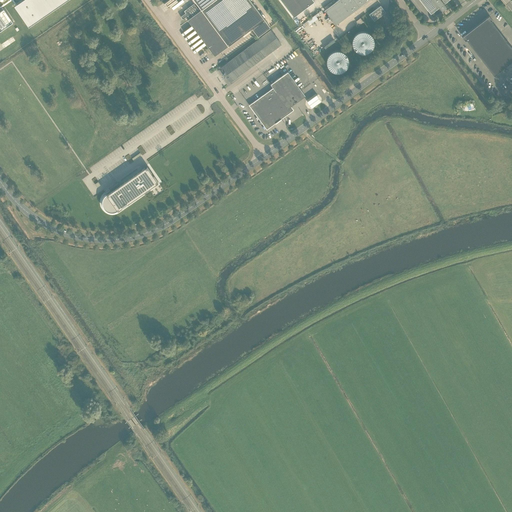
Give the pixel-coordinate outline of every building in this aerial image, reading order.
[(22,0),(13,7),(27,27),(67,0),(22,0)] [(187,14),(190,18),(187,20),(214,56),(228,45),(251,28),(257,36),(270,27),(249,0),(194,0),(201,9),(199,11),(194,3),(184,10),(186,12),(181,16),(182,18),(187,14)] [(281,0),(293,16),(314,1),(312,0),(281,0)] [(368,0),(337,0),(324,10),(336,25),(368,0)] [(419,0),(430,14),(439,8),(441,11),(446,7),(444,4),(448,0),(419,0)] [(374,21),(385,13),(381,6),(370,15),(374,21)] [(4,7),(0,9),(0,29),(13,20),(4,7)] [(465,41),(466,40),(482,59),(482,60),(494,76),(511,61),(511,48),(506,41),(491,21),(492,20),(489,16),(462,37),(465,41)] [(220,68),(231,82),(281,44),(270,30),(220,68)] [(359,53),(362,54),(365,54),(368,53),(371,51),(373,49),(374,47),(374,44),(374,41),(373,38),(372,36),(369,34),(367,32),(364,32),(360,32),(357,34),(355,36),(353,39),(352,42),(353,45),(353,47),(355,50),(357,52),(359,53)] [(341,51),(338,51),(335,51),(332,53),(329,55),(327,58),(327,60),(327,63),(328,66),(329,69),(331,71),(334,72),(336,73),(339,73),(342,72),(345,70),(347,68),(348,65),(349,63),(349,60),(348,57),(346,54),(344,52),(341,51)] [(305,96),(287,72),(270,84),(273,88),(249,105),(266,129),(293,110),(290,106),(305,96)] [(113,207),(115,206),(118,210),(158,182),(154,176),(153,176),(150,173),(151,172),(147,166),(106,194),(110,199),(108,200),(108,202),(108,203),(108,205),(110,206),(111,207),(113,207)]
